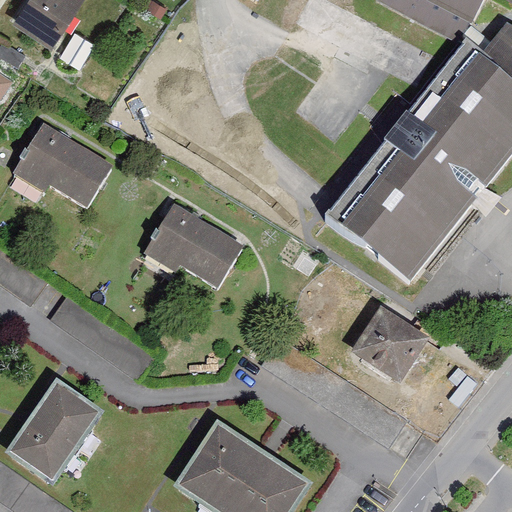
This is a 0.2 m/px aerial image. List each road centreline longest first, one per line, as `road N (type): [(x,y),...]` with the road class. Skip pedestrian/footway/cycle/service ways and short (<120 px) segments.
road 1 (residential): [(0,299),(135,397),(254,383),(426,491)]
road 2 (residential): [(511,390),(426,491)]
